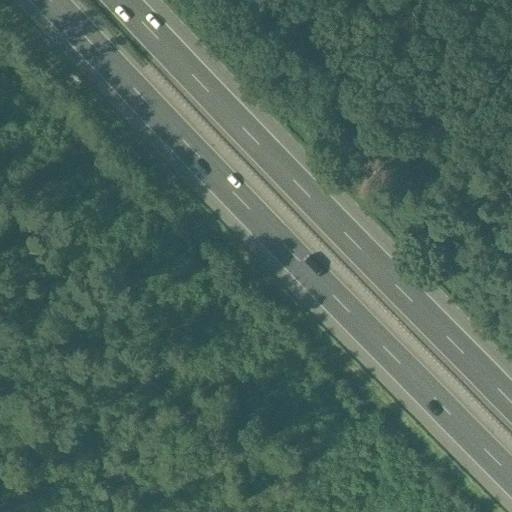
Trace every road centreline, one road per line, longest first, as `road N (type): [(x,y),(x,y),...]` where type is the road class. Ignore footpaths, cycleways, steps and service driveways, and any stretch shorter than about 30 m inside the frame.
road 1 (motorway): [(46,0),(511,472)]
road 2 (motorway): [(511,404),(122,0)]
